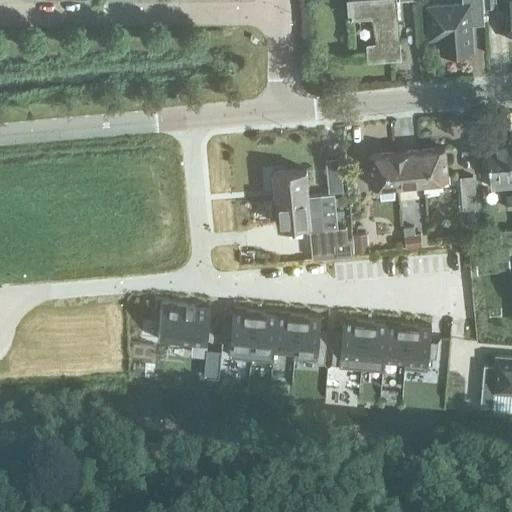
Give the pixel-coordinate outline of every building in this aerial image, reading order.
[(400,54),(395,0),(347,0),(349,17),(375,15),(377,43),(369,44),(369,57),(400,54)] [(473,48),(471,23),(485,22),(482,0),(462,0),(463,2),(428,6),(431,36),(441,35),(443,51),(473,48)] [(483,0),(484,10),(497,9),(495,0),(483,0)] [(511,173),(511,166),(510,141),(488,143),(491,187),(511,184),(511,182),(511,174),(511,173)] [(424,180),(448,178),(446,147),(421,149),(424,180)] [(396,182),(424,180),(421,149),(394,151),(396,182)] [(393,183),(396,182),(394,151),(369,154),(372,184),(380,184),(381,196),(394,195),(393,183)] [(329,190),(343,189),(340,157),(326,158),(329,190)] [(275,197),(308,194),(306,168),(273,170),(275,197)] [(463,208),(476,207),(473,176),(460,177),(463,208)] [(277,224),(311,221),(308,194),(275,197),(276,204),(277,224)] [(422,245),(420,232),(414,233),(414,225),(404,227),(406,247),(422,245)] [(312,243),(348,240),(347,227),(311,230),(312,243)] [(502,241),(511,240),(511,228),(501,229),(502,241)] [(367,232),(352,233),(354,251),(369,249),(367,232)] [(475,248),(477,273),(510,270),(508,245),(475,248)] [(157,338),(207,343),(211,305),(161,300),(157,338)] [(251,357),(256,309),(234,307),(233,319),(231,335),(229,355),(251,357)] [(256,309),(251,357),(273,360),(278,311),(256,309)] [(278,311),(273,360),(274,360),(275,350),(294,353),(294,356),(296,356),(300,313),(278,311)] [(300,313),(296,356),(317,358),(318,350),(319,338),(321,326),(322,315),(300,313)] [(361,367),(366,319),(344,317),(343,329),(342,340),(341,352),(339,364),(339,365),(361,367)] [(225,318),(223,334),(231,335),(233,319),(225,318)] [(366,319),(361,367),(383,369),(388,321),(366,319)] [(388,321),(383,369),(385,369),(385,359),(406,361),(410,323),(388,321)] [(410,323),(406,361),(408,361),(408,366),(427,368),(429,356),(430,340),(432,325),(410,323)] [(321,326),(319,338),(327,339),(328,327),(321,326)] [(335,328),(334,340),(342,340),(343,329),(335,328)] [(319,338),(318,350),(326,351),(327,339),(319,338)] [(334,340),(333,351),(341,352),(342,340),(334,340)] [(430,340),(429,356),(437,357),(438,341),(430,340)] [(204,374),(219,376),(222,348),(206,347),(204,374)] [(317,358),(317,362),(325,363),(326,351),(318,350),(317,358)] [(333,351),(332,363),(339,364),(341,352),(333,351)] [(511,390),(511,355),(496,355),(495,364),(484,363),(480,404),(493,405),(494,389),(511,390)]
